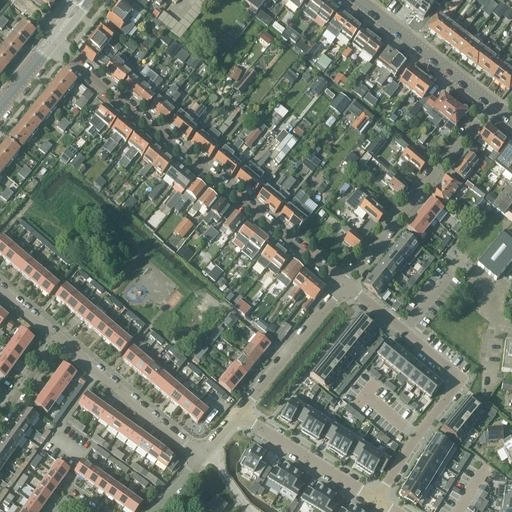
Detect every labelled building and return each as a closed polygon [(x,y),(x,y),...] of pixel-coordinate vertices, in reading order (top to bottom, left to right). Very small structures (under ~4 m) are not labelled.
[(40,0),(51,8),(57,0),(40,0)] [(255,15),(266,0),(246,0),(245,2),(252,8),(249,11),(255,15)] [(317,17),(328,3),(323,0),(314,0),(304,14),(313,21),(316,17),(317,17)] [(413,11),(421,0),(406,0),(404,4),(413,11)] [(421,0),(413,11),(423,18),(435,3),(440,7),(444,0),(436,0),(437,0),(436,0),(421,0)] [(489,0),(488,0),(483,7),(490,12),(496,5),(489,0),(490,0),(489,0)] [(129,23),(134,26),(141,18),(142,19),(146,14),(142,11),(133,3),(130,8),(121,1),(114,11),(129,23)] [(206,7),(197,1),(193,5),(202,12),(206,7)] [(328,3),(317,17),(326,25),(337,11),(334,9),(328,3)] [(202,12),(193,5),(189,10),(198,17),(202,12)] [(502,5),(497,11),(503,15),(507,9),(502,5)] [(296,6),(290,14),(295,18),(301,10),(296,6)] [(465,16),(468,18),(476,8),(472,6),(465,16)] [(157,8),(152,15),(157,18),(162,11),(157,8)] [(198,17),(189,10),(186,15),(194,21),(198,17)] [(129,23),(114,11),(106,20),(128,37),(135,28),(129,23)] [(161,25),(168,16),(163,12),(156,21),(161,25)] [(340,35),(351,21),(344,16),(343,16),(340,14),(330,27),(329,27),(327,30),(325,29),(321,34),(326,38),(333,30),(340,35)] [(194,21),(186,15),(182,19),(191,26),(194,21)] [(438,15),(427,30),(435,36),(446,22),(438,15)] [(166,28),(173,20),(168,16),(161,25),(166,28)] [(0,23),(5,27),(8,23),(1,17),(0,18),(0,23)] [(175,36),(180,39),(191,26),(182,19),(178,24),(182,27),(175,36)] [(175,36),(182,27),(178,24),(173,20),(166,28),(175,36)] [(351,21),(340,35),(349,43),(360,29),(357,27),(357,26),(351,21)] [(23,22),(4,45),(17,56),(36,33),(23,22)] [(443,42),(454,28),(446,22),(435,36),(443,42)] [(95,34),(108,45),(116,35),(103,24),(95,34)] [(457,24),(454,28),(443,42),(451,49),(462,34),(466,30),(457,24)] [(287,28),(282,35),(280,37),(286,42),(288,40),(293,44),(298,37),(287,28)] [(362,53),(373,39),(367,34),(366,34),(363,32),(353,45),(362,53)] [(108,45),(95,34),(88,43),(100,54),(108,45)] [(462,34),(451,49),(460,55),(471,40),(470,40),(462,34)] [(467,61),(479,47),(479,46),(482,42),(473,36),(470,40),(471,40),(460,55),(459,55),(467,61)] [(372,60),(383,47),(379,44),(380,44),(373,39),(362,53),(372,60)] [(293,46),(304,54),(305,55),(309,50),(309,49),(298,40),(293,46)] [(169,48),(177,54),(181,48),(174,42),(169,48)] [(100,54),(88,43),(80,52),(93,63),(100,54)] [(112,49),(117,52),(121,47),(117,43),(112,49)] [(0,50),(0,76),(17,56),(4,45),(0,50)] [(148,51),(141,45),(138,49),(145,55),(148,51)] [(138,50),(132,46),(128,51),(133,55),(138,50)] [(479,47),(467,61),(475,68),(487,53),(490,49),(486,46),(483,50),(479,47)] [(345,60),(352,51),(347,47),(340,56),(345,60)] [(190,55),(183,49),(176,57),(184,64),(190,55)] [(314,67),(314,66),(316,64),(320,59),(309,50),(305,55),(304,54),(302,57),(314,67)] [(377,74),(381,77),(386,71),(396,57),(393,54),(393,53),(391,51),(389,51),(387,50),(377,64),(382,68),(377,74)] [(146,56),(141,52),(136,58),(141,62),(146,56)] [(495,59),(487,53),(475,68),(476,68),(484,74),(495,59)] [(263,55),(247,74),(253,79),(269,60),(263,55)] [(200,62),(192,56),(186,64),(194,71),(200,62)] [(331,62),(323,56),(322,56),(320,59),(316,64),(324,71),(331,62)] [(386,71),(381,77),(375,84),(380,87),(386,80),(385,79),(389,74),(394,78),(405,64),(396,57),(386,71)] [(114,60),(104,72),(112,79),(126,62),(123,59),(118,64),(114,60)] [(495,59),(484,74),(492,80),(503,65),(495,59)] [(500,86),(511,71),(507,68),(511,62),(507,59),(503,65),(492,80),(500,86)] [(150,70),(154,64),(151,61),(146,67),(150,70)] [(135,69),(126,62),(112,79),(121,86),(131,74),(135,69)] [(364,76),(372,66),(367,62),(359,72),(364,76)] [(123,88),(131,95),(145,77),(146,76),(150,71),(145,67),(136,79),(133,76),(123,88)] [(227,78),(237,83),(240,75),(239,75),(240,71),(234,68),(232,72),(230,72),(227,78)] [(289,69),(283,76),(292,83),(298,76),(289,69)] [(411,92),(423,77),(415,71),(414,72),(410,69),(400,83),(411,92)] [(76,81),(64,70),(45,93),(58,104),(76,81)] [(511,72),(511,71),(500,86),(508,92),(511,87),(511,72)] [(334,78),(339,82),(342,78),(338,74),(334,78)] [(189,79),(194,83),(198,79),(193,75),(189,79)] [(131,95),(139,101),(149,89),(145,87),(150,81),(145,77),(131,95)] [(163,81),(159,77),(149,89),(139,101),(147,108),(157,96),(153,93),(163,81)] [(423,77),(411,92),(422,100),(433,87),(429,84),(430,83),(423,77)] [(310,90),(318,97),(327,86),(318,79),(310,90)] [(351,91),(356,95),(361,99),(368,91),(363,87),(358,83),(351,91)] [(389,99),(398,88),(392,83),(383,95),(389,99)] [(149,110),(157,116),(172,99),(176,93),(175,93),(179,89),(174,85),(166,94),(165,96),(166,96),(162,101),(159,98),(149,110)] [(372,95),(377,89),(374,86),(369,92),(372,95)] [(88,103),(93,95),(86,90),(81,97),(88,103)] [(27,115),(40,126),(58,104),(45,93),(27,115)] [(157,116),(165,123),(175,111),(171,108),(176,102),(175,102),(180,96),(176,93),(172,99),(157,116)] [(340,94),(331,105),(342,114),(351,103),(340,94)] [(367,104),(371,100),(365,95),(362,100),(367,104)] [(427,112),(430,108),(444,119),(455,104),(448,99),(448,97),(446,95),(441,96),(440,98),(440,100),(437,103),(430,98),(422,108),(427,112)] [(88,103),(81,97),(77,102),(84,107),(88,103)] [(74,106),(81,111),(84,107),(77,102),(74,106)] [(414,117),(421,108),(416,104),(409,113),(414,117)] [(455,104),(444,119),(441,122),(446,125),(444,128),(450,134),(463,118),(465,117),(467,115),(467,111),(465,110),(462,110),(455,104)] [(89,125),(96,130),(112,111),(105,105),(89,125)] [(169,126),(178,134),(198,109),(193,105),(188,111),(189,111),(183,118),(179,114),(169,126)] [(198,109),(178,134),(187,141),(197,129),(192,125),(194,122),(195,123),(206,111),(200,106),(198,109)] [(200,152),(209,160),(219,148),(214,144),(219,138),(218,138),(220,136),(221,137),(232,124),(231,122),(236,117),(235,116),(240,111),(237,108),(222,125),(223,125),(215,134),(200,152)] [(94,139),(97,135),(99,133),(105,126),(110,129),(120,117),(112,111),(96,130),(96,131),(91,137),(94,139)] [(352,128),(352,129),(356,132),(357,132),(358,133),(369,120),(362,114),(351,127),(352,128)] [(9,137),(22,148),(40,126),(27,115),(9,137)] [(393,115),(389,120),(393,124),(398,119),(393,115)] [(129,124),(121,118),(111,131),(115,134),(111,140),(110,139),(102,148),(106,151),(129,124)] [(70,124),(63,119),(59,123),(66,129),(70,124)] [(287,124),(291,128),(297,123),(294,119),(287,124)] [(433,121),(429,126),(435,130),(439,125),(433,121)] [(56,128),(63,133),(66,129),(59,123),(56,128)] [(136,131),(129,124),(106,151),(107,152),(101,159),(104,161),(117,145),(122,139),(126,143),(136,131)] [(243,135),(247,138),(248,139),(256,130),(251,126),(243,135)] [(431,135),(435,130),(429,126),(426,131),(431,135)] [(296,127),(294,131),(301,136),(304,132),(296,127)] [(487,147),(497,134),(489,129),(487,129),(478,140),(487,147)] [(259,140),(262,135),(256,130),(248,139),(247,138),(242,144),(248,149),(257,138),(259,140)] [(191,145),(200,152),(215,134),(210,131),(205,137),(201,133),(191,145)] [(244,189),(259,171),(262,168),(261,167),(268,158),(269,158),(288,135),(287,135),(282,131),(274,141),(277,143),(269,154),(267,152),(255,167),(250,163),(235,181),(244,189)] [(422,145),(430,135),(425,131),(418,141),(422,145)] [(145,138),(138,132),(128,144),(132,148),(127,154),(119,164),(122,166),(145,138)] [(497,134),(487,147),(493,152),(488,158),(493,162),(499,155),(497,154),(506,142),(497,134)] [(269,158),(278,165),(297,142),(288,135),(269,158)] [(377,136),(367,152),(375,157),(385,141),(377,136)] [(153,144),(145,138),(122,166),(125,169),(138,153),(143,157),(153,144)] [(20,150),(7,140),(0,148),(0,172),(1,173),(20,150)] [(420,173),(427,163),(398,140),(395,144),(405,153),(400,160),(406,165),(408,163),(420,173)] [(52,147),(45,141),(41,146),(48,151),(52,147)] [(238,141),(232,149),(228,145),(213,163),(222,170),(237,152),(243,145),(238,141)] [(423,155),(426,151),(421,147),(422,146),(419,143),(418,144),(417,144),(414,149),(423,155)] [(38,150),(45,156),(48,151),(41,146),(38,150)] [(152,167),(152,168),(164,154),(154,146),(143,160),(148,164),(139,174),(143,178),(152,167)] [(504,173),(511,162),(511,148),(509,146),(494,165),(504,173)] [(305,160),(310,163),(320,151),(316,147),(305,160)] [(476,150),(472,147),(468,151),(472,155),(476,150)] [(237,152),(222,170),(231,178),(241,166),(236,162),(241,156),(237,152)] [(359,160),(351,153),(343,162),(351,169),(359,160)] [(459,162),(471,172),(478,163),(466,153),(459,162)] [(76,171),(80,165),(85,159),(78,154),(70,165),(76,171)] [(162,175),(173,161),(164,154),(152,168),(162,175)] [(67,165),(71,160),(65,155),(61,160),(67,165)] [(364,166),(370,159),(365,155),(355,166),(365,174),(368,170),(364,166)] [(471,172),(459,162),(452,171),(464,181),(471,172)] [(165,178),(174,185),(186,172),(176,164),(165,178)] [(28,176),(31,172),(25,166),(21,171),(28,176)] [(17,175),(24,181),(28,176),(21,171),(17,175)] [(259,171),(244,189),(253,196),(263,185),(258,181),(263,175),(259,171)] [(184,193),(195,179),(186,172),(174,185),(184,193)] [(388,187),(400,197),(407,188),(389,173),(386,177),(392,182),(388,187)] [(99,176),(91,185),(98,191),(106,183),(99,176)] [(276,185),(271,191),(267,188),(257,200),(266,207),(281,189),(280,188),(287,180),(282,176),(275,184),(276,185)] [(440,186),(452,196),(460,186),(448,176),(440,186)] [(266,207),(275,214),(289,197),(285,193),(287,191),(288,192),(295,183),(290,178),(282,187),(281,189),(266,207)] [(152,202),(166,184),(161,180),(147,198),(152,202)] [(472,191),(476,186),(469,180),(465,186),(472,191)] [(183,198),(182,198),(174,208),(175,208),(165,219),(173,226),(183,214),(179,211),(185,203),(186,203),(190,198),(196,202),(207,189),(197,181),(183,198)] [(511,182),(511,184),(510,184),(510,185),(506,191),(505,191),(499,199),(493,207),(504,216),(511,205),(511,182)] [(125,188),(121,185),(111,198),(114,201),(125,188)] [(452,196),(440,186),(431,196),(444,206),(452,196)] [(13,194),(6,189),(3,193),(10,198),(13,194)] [(192,218),(196,214),(197,214),(202,208),(207,212),(218,199),(209,191),(197,205),(196,204),(187,214),(192,218)] [(358,207),(366,214),(378,224),(385,215),(368,201),(356,191),(344,205),(353,212),(358,207)] [(0,196),(0,197),(6,203),(10,198),(3,193),(0,196)] [(484,200),(492,206),(497,199),(489,193),(484,200)] [(174,207),(174,208),(182,198),(178,195),(158,219),(162,222),(174,207)] [(309,199),(306,196),(299,204),(294,200),(289,206),(279,218),(288,225),(303,207),(309,199)] [(137,202),(131,197),(124,205),(130,211),(137,202)] [(206,227),(210,222),(214,218),(218,222),(220,220),(230,209),(221,201),(206,219),(202,223),(206,227)] [(431,201),(423,210),(435,220),(443,211),(431,201)] [(303,207),(288,225),(297,233),(312,215),(303,207)] [(464,212),(470,217),(473,213),(467,209),(468,209),(467,208),(464,212)] [(511,211),(509,209),(503,217),(511,223),(511,211)] [(423,210),(415,219),(427,229),(435,220),(423,210)] [(232,236),(235,232),(242,223),(245,221),(235,213),(220,232),(224,235),(227,231),(232,236)] [(182,239),(193,226),(184,219),(173,232),(182,239)] [(407,229),(419,239),(427,229),(415,219),(407,229)] [(22,222),(19,226),(25,231),(28,227),(22,222)] [(235,240),(244,248),(245,248),(258,232),(249,224),(246,226),(242,223),(235,232),(239,235),(235,240)] [(344,241),(355,251),(363,242),(345,227),(341,223),(337,228),(347,237),(344,241)] [(452,230),(456,234),(461,228),(457,224),(452,230)] [(28,227),(25,231),(30,235),(33,231),(28,227)] [(211,244),(218,235),(214,231),(206,241),(211,244)] [(511,236),(506,231),(478,265),(497,281),(511,261),(511,236)] [(254,256),(258,251),(259,252),(268,240),(258,232),(245,248),(250,252),(254,256)] [(412,255),(419,246),(405,235),(398,244),(412,255)] [(44,246),(47,243),(40,237),(37,241),(44,246)] [(447,237),(442,242),(446,245),(451,240),(447,237)] [(2,238),(0,240),(0,256),(2,258),(12,246),(2,238)] [(437,248),(442,252),(446,245),(442,242),(437,248)] [(53,254),(56,250),(47,243),(44,246),(53,254)] [(282,251),(273,244),(262,257),(270,264),(271,265),(282,251)] [(391,252),(405,263),(412,255),(398,244),(391,252)] [(12,246),(2,258),(11,266),(21,254),(12,246)] [(194,254),(184,246),(177,254),(187,262),(194,254)] [(62,262),(65,258),(56,250),(53,254),(62,262)] [(268,267),(268,268),(276,275),(277,275),(290,259),(282,251),(271,265),(270,264),(268,267)] [(405,263),(391,252),(384,260),(398,272),(405,263)] [(21,254),(11,266),(20,274),(30,262),(21,254)] [(430,265),(435,259),(431,256),(426,262),(430,265)] [(65,258),(62,262),(67,267),(71,263),(65,258)] [(252,264),(257,268),(261,264),(256,260),(252,264)] [(377,269),(391,280),(398,272),(384,260),(377,269)] [(289,279),(285,284),(284,283),(276,293),(280,296),(288,286),(288,287),(303,269),(294,261),(283,274),(289,279)] [(30,262),(20,274),(29,282),(40,270),(30,262)] [(214,283),(223,273),(216,267),(207,277),(214,283)] [(421,276),(425,271),(421,267),(417,273),(421,276)] [(371,277),(384,288),(391,280),(377,269),(371,277)] [(40,270),(29,282),(39,289),(49,277),(40,270)] [(291,301),(311,278),(308,276),(309,274),(305,271),(304,272),(303,272),(293,285),(296,288),(288,298),(291,301)] [(85,282),(88,278),(83,273),(79,277),(85,282)] [(412,279),(416,282),(421,276),(417,273),(412,279)] [(368,275),(368,274),(364,278),(365,278),(360,284),(363,286),(377,297),(384,288),(371,277),(368,275)] [(48,298),(58,286),(49,277),(39,289),(48,298)] [(216,285),(221,289),(220,290),(225,294),(228,290),(224,286),(227,283),(222,278),(216,285)] [(307,297),(319,282),(314,278),(313,280),(311,278),(291,301),(295,303),(303,293),(307,297)] [(95,290),(98,286),(92,281),(89,285),(95,290)] [(319,282),(307,297),(310,299),(302,309),(306,312),(325,290),(321,287),(323,285),(319,282)] [(260,288),(265,292),(269,287),(264,283),(260,288)] [(403,290),(407,293),(412,288),(408,284),(403,290)] [(65,286),(55,298),(65,306),(75,294),(65,286)] [(100,294),(90,307),(84,302),(74,314),(83,322),(93,310),(107,294),(98,286),(95,290),(100,294)] [(74,314),(84,302),(75,294),(65,306),(74,314)] [(398,300),(403,304),(407,299),(402,295),(398,300)] [(113,305),(116,302),(111,297),(107,300),(113,305)] [(255,304),(248,298),(243,306),(238,303),(234,308),(245,315),(255,304)] [(403,304),(398,300),(391,308),(396,312),(403,304)] [(116,302),(113,305),(119,310),(122,307),(116,302)] [(184,333),(188,327),(197,333),(207,316),(193,308),(179,331),(184,333)] [(93,310),(83,322),(92,330),(103,318),(93,310)] [(126,316),(132,321),(135,317),(129,313),(126,316)] [(359,317),(346,332),(365,347),(377,332),(377,331),(359,316),(359,317)] [(132,321),(137,326),(141,322),(135,317),(132,321)] [(103,318),(92,330),(102,338),(112,326),(103,318)] [(227,318),(223,324),(227,327),(231,322),(227,318)] [(255,326),(264,333),(268,328),(260,321),(255,326)] [(7,325),(6,324),(0,331),(4,334),(6,336),(14,326),(9,322),(7,325)] [(273,337),(281,343),(293,327),(289,324),(288,326),(284,323),(273,337)] [(223,324),(215,333),(219,337),(223,332),(224,332),(227,327),(223,324)] [(266,332),(272,337),(276,331),(275,330),(277,328),(272,324),(266,332)] [(112,326),(102,338),(111,345),(121,333),(112,326)] [(146,333),(156,341),(158,338),(149,329),(146,333)] [(13,340),(26,349),(33,339),(20,330),(13,340)] [(346,332),(334,346),(353,361),(365,347),(346,332)] [(120,354),(131,342),(121,333),(111,345),(120,354)] [(215,333),(210,339),(214,342),(219,337),(215,333)] [(258,337),(250,346),(262,357),(270,347),(258,337)] [(161,346),(164,342),(158,338),(156,341),(161,346)] [(26,349),(13,340),(6,350),(19,359),(26,349)] [(389,342),(377,356),(384,362),(383,364),(383,365),(385,363),(397,348),(389,342)] [(511,342),(505,342),(501,371),(511,372),(511,342)] [(203,346),(199,352),(203,356),(208,350),(203,346)] [(250,346),(242,356),(254,366),(262,357),(250,346)] [(334,346),(322,361),(340,376),(353,361),(334,346)] [(168,352),(174,357),(177,353),(171,348),(168,352)] [(385,363),(383,365),(391,371),(392,369),(404,354),(397,348),(385,363)] [(123,361),(132,369),(142,357),(133,349),(123,361)] [(19,359),(6,350),(0,358),(0,360),(12,369),(19,359)] [(191,361),(196,365),(203,356),(199,352),(191,361)] [(180,362),(183,358),(177,353),(174,357),(180,362)] [(392,369),(391,371),(398,377),(399,375),(411,360),(404,354),(392,369)] [(242,356),(234,365),(246,375),(254,366),(242,356)] [(152,364),(142,357),(132,369),(141,377),(152,364)] [(12,369),(0,360),(0,375),(5,379),(12,369)] [(399,375),(398,377),(400,375),(407,381),(405,382),(405,383),(407,381),(419,367),(411,360),(399,375)] [(310,376),(309,376),(328,392),(328,391),(340,376),(322,361),(310,376)] [(141,377),(151,385),(161,372),(152,364),(141,377)] [(186,368),(192,373),(195,369),(190,364),(186,368)] [(56,375),(68,385),(76,375),(63,365),(56,375)] [(234,365),(226,375),(239,385),(246,375),(234,365)] [(407,381),(405,383),(413,389),(414,387),(426,372),(419,367),(407,381)] [(192,373),(201,381),(205,377),(195,369),(192,373)] [(151,385),(160,392),(170,380),(161,372),(151,385)] [(414,387),(413,389),(415,387),(422,393),(434,379),(426,372),(414,387)] [(49,385),(61,394),(68,385),(56,375),(49,385)] [(226,375),(218,384),(231,394),(239,385),(226,375)] [(75,390),(79,392),(86,382),(81,378),(77,383),(79,384),(75,390)] [(434,379),(422,393),(430,399),(442,385),(434,379)] [(179,388),(170,380),(160,392),(169,400),(179,388)] [(205,384),(211,389),(214,385),(208,380),(205,384)] [(511,392),(511,382),(503,381),(501,390),(511,392)] [(42,395),(55,404),(61,394),(49,385),(42,395)] [(211,389),(216,393),(221,397),(224,393),(214,385),(211,389)] [(169,400),(178,408),(189,396),(179,388),(169,400)] [(68,399),(72,402),(79,392),(75,390),(68,399)] [(86,394),(78,406),(88,413),(96,402),(86,394)] [(55,404),(42,395),(34,405),(47,414),(55,404)] [(178,408),(187,416),(198,404),(189,396),(178,408)] [(294,396),(280,420),(287,424),(288,423),(290,424),(293,419),(298,422),(306,409),(301,406),(303,402),(294,396)] [(61,409),(65,412),(72,402),(68,399),(61,409)] [(466,400),(454,414),(472,429),(485,415),(485,414),(466,399),(466,400)] [(98,420),(106,409),(96,402),(88,413),(98,420)] [(207,412),(198,404),(187,416),(197,424),(207,412)] [(19,419),(32,428),(39,418),(26,409),(19,419)] [(65,412),(61,409),(51,424),(54,426),(65,412)] [(107,427),(116,416),(106,409),(98,420),(107,427)] [(306,409),(298,422),(303,425),(300,431),(302,432),(301,433),(308,437),(322,414),(314,409),(311,413),(306,409)] [(322,414),(308,437),(315,441),(315,440),(317,441),(318,440),(321,436),(326,439),(334,426),(328,423),(331,419),(322,414)] [(442,429),(441,429),(460,445),(460,444),(472,429),(454,414),(442,429)] [(125,423),(116,416),(107,427),(117,434),(125,423)] [(76,429),(80,425),(75,421),(71,417),(67,422),(76,429)] [(12,429),(25,438),(32,428),(19,419),(12,429)] [(117,434),(126,441),(135,430),(125,423),(117,434)] [(85,429),(80,425),(76,429),(82,433),(85,429)] [(334,426),(326,439),(331,442),(327,448),(329,449),(329,450),(336,454),(350,431),(349,431),(347,435),(336,428),(334,426)] [(487,442),(502,441),(501,427),(486,429),(487,442)] [(5,438),(18,447),(25,438),(12,429),(5,438)] [(126,441),(136,448),(145,436),(135,430),(126,441)] [(350,431),(336,454),(342,458),(343,457),(345,458),(348,453),(353,456),(361,444),(356,440),(359,436),(350,431)] [(154,443),(145,436),(136,448),(146,455),(154,443)] [(434,437),(428,447),(450,460),(456,450),(434,437)] [(18,447),(5,438),(0,445),(0,449),(10,457),(18,447)] [(99,439),(96,443),(106,451),(109,446),(99,439)] [(511,439),(503,444),(505,449),(503,450),(511,467),(511,466),(511,439)] [(146,455),(155,462),(164,450),(154,443),(146,455)] [(361,444),(353,456),(359,459),(355,465),(357,466),(356,467),(363,471),(375,452),(361,444)] [(101,457),(104,452),(94,445),(91,450),(101,457)] [(244,459),(240,466),(243,467),(242,468),(243,468),(253,475),(259,478),(258,478),(259,479),(267,466),(266,466),(261,463),(266,455),(265,454),(261,452),(262,451),(255,447),(246,461),(244,459)] [(428,447),(423,456),(444,469),(450,460),(428,447)] [(0,464),(3,467),(10,457),(0,449),(0,464)] [(155,462),(165,469),(174,458),(164,450),(155,462)] [(104,452),(101,457),(106,461),(109,456),(104,452)] [(375,452),(363,471),(370,475),(370,474),(372,476),(376,470),(381,473),(389,461),(375,452)] [(118,453),(115,457),(121,461),(124,457),(118,453)] [(42,459),(37,456),(33,461),(38,465),(42,459)] [(423,456),(417,465),(439,478),(444,469),(423,456)] [(38,465),(33,461),(26,470),(31,474),(38,465)] [(82,461),(74,473),(84,481),(92,469),(82,461)] [(69,471),(56,463),(49,473),(61,481),(69,471)] [(124,466),(118,463),(115,467),(120,471),(124,466)] [(129,468),(134,471),(138,466),(133,463),(129,468)] [(417,465),(412,475),(433,488),(433,487),(429,485),(435,476),(439,479),(439,478),(417,465)] [(129,470),(124,466),(120,471),(126,475),(129,470)] [(134,471),(140,475),(143,471),(138,466),(134,471)] [(275,468),(267,481),(281,490),(293,470),(286,466),(286,467),(284,466),(280,472),(275,468)] [(92,469),(84,481),(93,488),(102,476),(92,469)] [(293,470),(281,490),(296,498),(303,486),(298,482),(301,477),(299,476),(300,475),(293,470)] [(61,481),(49,473),(42,482),(54,491),(61,481)] [(130,478),(140,485),(143,480),(133,473),(130,478)] [(19,480),(24,484),(28,478),(23,475),(19,480)] [(412,475),(406,484),(427,497),(433,488),(412,475)] [(102,476),(93,488),(103,495),(112,483),(102,476)] [(149,482),(154,486),(158,481),(152,477),(149,482)] [(24,484),(19,480),(16,485),(20,489),(24,484)] [(145,488),(148,484),(143,480),(140,485),(145,488)] [(54,491),(42,482),(36,492),(48,501),(54,491)] [(121,490),(112,483),(103,495),(113,502),(121,490)] [(406,484),(400,493),(407,497),(406,499),(413,504),(414,502),(421,506),(427,497),(406,484)] [(308,489),(300,501),(314,510),(312,511),(313,511),(326,491),(320,487),(319,488),(317,487),(314,492),(308,489)] [(501,501),(511,502),(511,490),(505,489),(504,490),(505,490),(503,501),(501,501)] [(17,493),(12,490),(5,500),(10,503),(17,493)] [(113,502),(122,509),(131,497),(121,490),(113,502)] [(326,491),(313,511),(333,511),(337,507),(331,503),(334,497),(333,496),(333,495),(326,491)] [(48,501),(36,492),(29,502),(41,510),(48,501)] [(222,511),(228,506),(216,496),(203,511),(222,511)] [(127,511),(135,511),(141,504),(131,497),(122,509),(127,511)] [(511,511),(511,502),(501,501),(499,511),(511,511)] [(39,511),(41,510),(29,502),(22,511),(39,511)]
